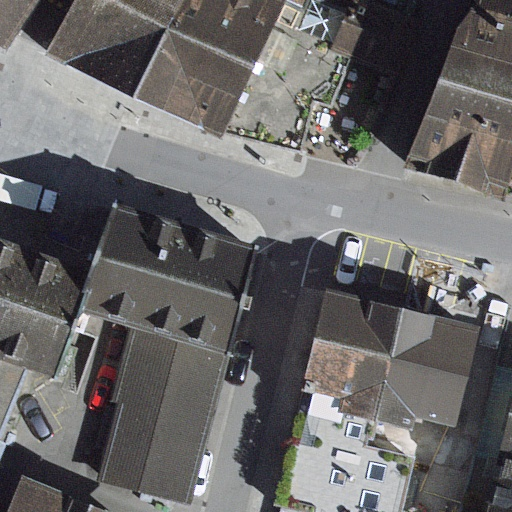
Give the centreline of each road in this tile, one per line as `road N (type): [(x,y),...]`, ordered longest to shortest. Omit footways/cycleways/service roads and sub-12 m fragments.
road 1 (residential): [(222,511),(294,201)]
road 2 (tertiary): [(2,90),(156,167),(294,201)]
road 3 (tertiary): [(294,201),(511,242)]
